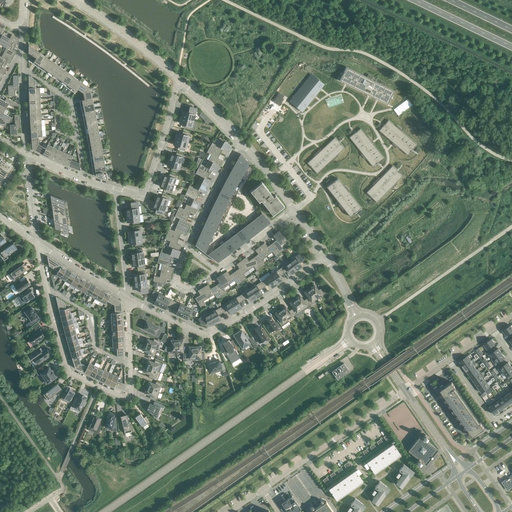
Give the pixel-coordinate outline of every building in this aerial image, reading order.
[(10,39),(3,35),(2,35),(0,39),(12,46),(12,45),(13,43),(18,45),(18,39),(12,35),(10,39)] [(12,46),(0,39),(0,45),(6,48),(4,53),(13,58),(16,52),(11,49),(13,46),(12,45),(12,46)] [(40,53),(28,45),(28,53),(29,53),(28,54),(28,61),(32,64),(36,58),(40,53)] [(0,61),(3,64),(5,61),(10,63),(13,58),(4,53),(1,57),(0,56),(0,61)] [(45,56),(40,53),(36,58),(32,64),(37,67),(45,56)] [(49,60),(45,56),(37,67),(42,70),(49,60)] [(54,63),(49,60),(42,70),(47,74),(54,63)] [(59,66),(54,63),(47,74),(51,77),(59,66)] [(64,69),(59,66),(51,77),(56,80),(64,69)] [(346,67),(339,80),(387,104),(394,91),(346,67)] [(68,73),(64,69),(56,80),(61,83),(68,73)] [(73,76),(68,73),(61,83),(65,87),(73,76)] [(18,85),(18,76),(13,76),(13,86),(8,86),(8,96),(15,96),(15,90),(19,90),(18,85)] [(78,79),(73,76),(65,87),(70,90),(78,79)] [(314,76),(292,104),(302,112),(324,85),(314,76)] [(82,83),(78,79),(70,90),(75,93),(78,89),(82,83)] [(90,89),(82,83),(78,89),(83,93),(90,89)] [(92,98),(90,89),(83,93),(85,99),(85,100),(92,98)] [(278,95),(274,102),(279,106),(284,99),(278,95)] [(0,98),(0,106),(6,109),(8,105),(17,109),(19,105),(6,98),(5,101),(0,98)] [(93,104),(92,98),(85,100),(85,99),(79,101),(80,106),(93,104)] [(407,100),(396,109),(400,115),(412,106),(407,100)] [(94,109),(93,104),(80,106),(82,112),(94,109)] [(6,109),(0,106),(0,117),(10,123),(12,118),(3,114),(6,109)] [(183,112),(181,117),(193,120),(196,109),(190,107),(189,113),(183,112)] [(96,115),(94,109),(82,112),(83,117),(96,115)] [(202,112),(199,115),(205,121),(208,118),(202,112)] [(20,120),(20,115),(14,115),(15,125),(10,125),(10,135),(17,135),(17,129),(20,129),(20,120)] [(97,121),(96,115),(83,117),(84,123),(97,121)] [(10,123),(0,117),(0,124),(6,128),(10,123)] [(193,120),(181,117),(180,123),(185,124),(184,127),(191,129),(193,120)] [(388,120),(379,131),(393,143),(394,141),(401,147),(400,149),(408,155),(417,145),(403,133),(402,134),(395,128),(396,127),(388,120)] [(98,126),(97,121),(84,123),(85,129),(98,126)] [(99,132),(98,126),(85,129),(86,134),(99,132)] [(360,128),(349,137),(361,152),(362,151),(367,158),(366,159),(373,167),(384,158),(372,144),(371,145),(366,138),(367,137),(360,128)] [(183,131),(182,134),(177,133),(175,139),(187,142),(189,133),(183,131)] [(100,137),(99,132),(86,134),(87,140),(100,137)] [(315,156),(307,163),(317,174),(330,161),(329,160),(336,154),(337,155),(345,148),(335,137),(321,150),(323,151),(316,157),(315,156)] [(187,142),(175,139),(174,144),(179,146),(178,149),(184,151),(187,142)] [(217,146),(212,143),(209,148),(220,154),(223,149),(228,151),(231,146),(220,140),(217,146)] [(46,148),(39,145),(32,149),(43,155),(46,148)] [(48,145),(46,148),(43,155),(48,157),(53,147),(48,145)] [(57,149),(53,147),(48,157),(53,159),(57,149)] [(220,154),(209,148),(207,152),(212,155),(209,161),(219,167),(222,161),(218,159),(220,154)] [(62,151),(57,149),(53,159),(58,162),(62,151)] [(67,154),(62,151),(58,162),(63,164),(67,154)] [(177,153),(176,155),(176,156),(171,154),(169,160),(180,163),(183,155),(177,153)] [(73,156),(67,154),(63,164),(68,166),(71,159),(71,160),(73,156)] [(249,163),(241,154),(237,162),(246,168),(249,163)] [(71,159),(68,166),(79,170),(80,171),(80,169),(79,163),(71,160),(71,159)] [(180,163),(169,160),(167,165),(172,167),(171,170),(178,172),(180,163)] [(219,167),(209,161),(205,167),(201,164),(198,169),(209,175),(212,169),(216,172),(219,167)] [(246,168),(237,162),(234,167),(244,172),(246,168)] [(13,168),(6,163),(0,170),(0,173),(6,178),(13,168)] [(373,185),(366,193),(376,203),(389,190),(388,188),(394,182),(396,183),(403,176),(392,166),(380,179),(381,180),(375,186),(373,185)] [(244,172),(234,167),(231,172),(241,177),(244,172)] [(209,175),(198,169),(195,173),(200,176),(197,182),(208,187),(211,182),(206,180),(209,175)] [(107,180),(106,171),(93,173),(93,175),(107,180)] [(241,177),(231,172),(229,177),(239,182),(241,177)] [(170,174),(169,176),(169,177),(164,175),(162,181),(173,185),(176,176),(170,174)] [(239,182),(229,177),(226,181),(236,187),(239,182)] [(338,178),(327,187),(338,202),(339,200),(345,208),(344,209),(350,217),(361,208),(350,193),(349,195),(343,187),(344,186),(338,178)] [(173,185),(162,181),(160,186),(165,188),(164,191),(170,193),(173,185)] [(236,187),(226,181),(224,186),(233,191),(236,187)] [(208,187),(197,182),(194,188),(189,185),(187,190),(198,196),(201,190),(205,193),(208,187)] [(261,182),(257,186),(250,191),(259,202),(262,199),(265,203),(264,204),(273,215),(284,206),(275,195),(273,197),(261,182)] [(233,191),(224,186),(221,191),(231,196),(233,191)] [(198,196),(187,190),(185,195),(190,197),(187,203),(198,208),(200,203),(196,201),(198,196)] [(231,196),(221,191),(219,196),(229,201),(231,196)] [(51,203),(65,209),(65,207),(65,204),(61,203),(63,200),(61,199),(50,195),(50,197),(51,200),(53,200),(52,203),(51,203)] [(162,195),(162,197),(161,197),(157,196),(154,201),(166,205),(169,197),(162,195)] [(229,201),(219,196),(216,201),(226,206),(229,201)] [(166,205),(154,201),(152,207),(157,209),(156,212),(162,214),(166,205)] [(226,206),(216,201),(214,206),(224,211),(226,206)] [(132,209),(126,210),(127,216),(139,214),(138,214),(141,213),(141,206),(138,206),(137,202),(131,203),(132,209)] [(65,209),(51,203),(52,205),(52,208),(54,209),(53,211),(52,211),(52,212),(66,217),(66,215),(66,216),(66,212),(63,211),(64,209),(65,209)] [(198,208),(187,203),(184,209),(179,207),(177,212),(188,217),(191,212),(195,214),(198,208)] [(224,211),(214,206),(212,211),(222,215),(224,211)] [(222,215),(212,211),(209,216),(219,220),(222,215)] [(66,217),(52,212),(53,213),(53,216),(55,217),(54,220),(54,219),(54,220),(68,225),(67,224),(67,221),(64,219),(65,217),(66,217)] [(188,217),(177,212),(175,217),(180,219),(177,225),(188,230),(190,224),(186,222),(188,217)] [(139,214),(127,216),(127,222),(132,221),(132,222),(133,224),(140,223),(139,222),(143,221),(143,215),(139,215),(139,214)] [(270,222),(262,214),(258,217),(265,226),(270,222)] [(219,220),(209,216),(207,220),(217,225),(219,220)] [(265,226),(258,217),(254,220),(261,229),(265,226)] [(68,225),(54,220),(54,221),(54,224),(56,225),(55,228),(69,234),(69,232),(68,232),(68,229),(65,228),(66,225),(68,226),(68,225)] [(217,225),(207,220),(205,225),(215,230),(217,225)] [(261,229),(254,220),(250,224),(256,232),(261,229)] [(256,232),(250,224),(245,227),(252,236),(256,232)] [(188,230),(177,225),(174,231),(169,229),(167,234),(179,239),(181,233),(186,235),(188,230)] [(215,230),(205,225),(203,230),(213,235),(215,230)] [(133,228),(133,230),(133,231),(128,232),(129,238),(141,236),(140,227),(133,228)] [(252,236),(245,227),(241,230),(248,239),(252,236)] [(213,235),(203,230),(200,235),(210,240),(213,235)] [(248,239),(241,230),(237,233),(243,242),(248,239)] [(277,240),(276,240),(272,243),(280,253),(284,250),(281,246),(287,240),(279,232),(274,236),(277,240)] [(243,242),(237,233),(232,237),(239,245),(243,242)] [(179,239),(167,234),(165,239),(170,241),(168,247),(179,251),(181,246),(177,244),(179,239)] [(210,240),(200,235),(198,240),(203,243),(208,245),(210,240)] [(142,245),(141,236),(129,238),(130,244),(135,243),(135,246),(142,245)] [(239,245),(232,237),(228,240),(235,249),(239,245)] [(203,243),(198,240),(196,246),(200,250),(203,251),(205,253),(208,245),(203,243)] [(235,249),(228,240),(224,243),(230,252),(235,249)] [(4,250),(0,252),(0,255),(4,261),(8,258),(7,256),(14,251),(16,249),(13,244),(15,243),(15,242),(5,249),(4,248),(4,250)] [(230,252),(224,243),(220,246),(226,255),(230,252)] [(265,243),(260,246),(267,256),(272,252),(276,256),(280,253),(272,243),(268,247),(265,243)] [(226,255),(220,246),(215,249),(219,254),(222,258),(226,255)] [(267,256),(260,246),(255,250),(258,254),(253,258),(261,268),(265,264),(262,260),(267,256)] [(179,251),(168,247),(166,254),(161,252),(159,257),(171,261),(173,255),(177,257),(179,251)] [(135,250),(136,252),(136,253),(131,254),(131,260),(143,258),(142,249),(135,250)] [(219,254),(215,249),(208,255),(212,259),(215,260),(217,262),(222,258),(219,254)] [(300,254),(290,261),(296,270),(301,266),(298,263),(304,259),(300,254)] [(47,258),(49,266),(58,271),(62,266),(49,257),(47,256),(47,258)] [(171,261),(159,257),(157,263),(163,264),(161,271),(173,274),(174,268),(169,267),(171,261)] [(246,257),(241,261),(248,270),(253,266),(257,271),(261,268),(253,258),(249,261),(246,257)] [(144,267),(143,258),(131,260),(132,265),(137,265),(137,268),(144,267)] [(248,270),(241,261),(236,264),(239,268),(234,272),(242,282),(246,279),(243,274),(248,270)] [(296,270),(290,261),(280,268),(284,273),(289,270),(292,273),(296,270)] [(25,264),(25,263),(15,271),(14,269),(13,270),(14,271),(8,275),(13,281),(15,279),(24,273),(26,271),(23,266),(25,264)] [(66,269),(62,266),(58,271),(55,275),(60,278),(66,269)] [(284,273),(280,268),(271,275),(277,284),(281,281),(279,277),(284,273)] [(71,272),(66,269),(60,278),(65,281),(71,272)] [(138,272),(138,274),(138,275),(133,275),(134,281),(146,280),(145,271),(138,272)] [(173,274),(161,271),(159,277),(154,276),(153,281),(165,284),(166,278),(171,279),(173,274)] [(227,271),(222,275),(229,285),(234,281),(238,285),(242,282),(234,272),(230,275),(227,271)] [(76,275),(71,272),(65,281),(70,284),(76,275)] [(81,278),(76,275),(70,284),(75,287),(81,278)] [(229,285),(222,275),(217,278),(220,282),(215,286),(222,296),(227,293),(224,288),(229,285)] [(277,284),(271,275),(261,282),(264,287),(269,284),(272,287),(277,284)] [(19,280),(13,284),(15,287),(19,292),(26,287),(27,288),(29,286),(29,285),(30,284),(26,278),(21,282),(19,280)] [(86,281),(81,278),(75,287),(80,290),(86,281)] [(147,292),(146,280),(134,281),(135,287),(141,287),(141,293),(147,292)] [(91,284),(86,281),(80,290),(85,293),(91,284)] [(264,287),(261,282),(251,289),(256,297),(261,294),(259,290),(264,287)] [(96,286),(91,284),(85,293),(90,296),(96,286)] [(208,285),(203,288),(209,298),(214,295),(217,299),(222,296),(215,286),(210,289),(208,285)] [(311,288),(310,289),(316,298),(317,300),(325,294),(320,289),(318,290),(315,287),(316,287),(314,285),(311,287),(311,288)] [(100,289),(96,286),(90,296),(95,299),(100,289)] [(209,298),(203,288),(198,291),(200,295),(195,298),(201,309),(206,306),(203,301),(209,298)] [(105,292),(100,289),(95,299),(100,302),(105,292)] [(256,297),(251,289),(241,295),(244,300),(249,297),(251,301),(256,297)] [(316,298),(310,289),(308,290),(307,289),(304,292),(305,294),(306,294),(308,297),(306,299),(310,305),(313,303),(312,301),(316,298)] [(18,297),(23,304),(27,302),(30,301),(29,300),(35,296),(33,293),(34,293),(32,290),(30,292),(26,294),(25,292),(18,297)] [(154,303),(160,306),(164,297),(153,291),(151,297),(156,299),(154,303)] [(110,295),(105,292),(100,302),(105,305),(107,301),(110,295)] [(121,301),(110,295),(107,301),(114,305),(121,301)] [(244,300),(241,295),(230,301),(236,310),(241,307),(238,303),(244,300)] [(295,299),(301,309),(303,311),(311,306),(310,305),(306,299),(303,301),(301,297),(299,295),(296,297),(297,298),(295,299)] [(56,298),(59,310),(66,309),(66,308),(64,302),(57,298),(56,297),(56,298)] [(175,302),(164,297),(160,306),(165,309),(167,305),(172,307),(175,302)] [(301,309),(295,299),(293,301),(293,300),(289,302),(291,304),(294,308),(291,309),(295,315),(298,313),(297,312),(301,309)] [(236,310),(230,301),(220,307),(223,313),(228,310),(231,313),(236,310)] [(186,307),(175,302),(172,307),(178,310),(176,314),(182,316),(186,307)] [(282,309),(280,310),(287,319),(291,316),(292,317),(295,315),(291,309),(289,311),(286,308),(285,306),(281,308),(282,309)] [(31,307),(25,312),(27,314),(25,316),(28,320),(29,318),(31,321),(29,322),(26,325),(28,327),(31,325),(37,321),(35,319),(38,317),(35,313),(34,311),(31,307)] [(69,307),(66,308),(66,309),(59,310),(60,316),(71,313),(69,307)] [(197,312),(186,307),(182,316),(187,319),(189,315),(195,317),(197,312)] [(223,313),(220,307),(210,313),(215,323),(220,320),(218,316),(223,313)] [(287,319),(280,310),(279,311),(278,310),(275,313),(276,315),(279,318),(276,320),(281,327),(289,321),(287,319)] [(215,323),(210,313),(199,319),(202,325),(207,322),(209,325),(215,323)] [(281,329),(277,323),(275,324),(270,317),(264,321),(271,332),(275,329),(276,332),(281,329)] [(74,323),(72,318),(62,321),(63,326),(74,323)] [(151,324),(146,321),(143,328),(149,331),(148,332),(151,333),(152,333),(155,334),(155,335),(158,337),(161,330),(158,329),(159,327),(154,325),(153,325),(152,324),(151,324)] [(75,329),(74,323),(63,326),(64,331),(75,329)] [(511,325),(503,331),(506,336),(509,334),(511,336),(511,335),(511,325),(511,326),(511,325)] [(266,339),(268,341),(271,340),(265,331),(263,333),(258,326),(251,330),(259,343),(266,339)] [(76,334),(75,329),(64,331),(66,337),(76,334)] [(28,337),(34,345),(41,340),(41,339),(45,337),(40,330),(36,333),(35,332),(28,337)] [(240,344),(242,348),(243,348),(243,347),(248,344),(249,344),(250,344),(247,339),(249,338),(248,338),(246,335),(246,334),(244,335),(242,331),(241,331),(241,332),(235,335),(234,335),(237,340),(235,341),(236,341),(238,344),(237,345),(238,345),(240,344)] [(78,339),(76,334),(66,337),(67,342),(78,339)] [(79,344),(78,339),(67,342),(69,347),(79,344)] [(146,343),(145,345),(157,350),(161,341),(154,339),(153,341),(149,340),(147,339),(145,342),(146,343)] [(492,339),(484,345),(487,349),(488,349),(490,351),(491,350),(489,348),(495,344),(492,339)] [(168,354),(177,354),(177,352),(177,341),(175,341),(175,340),(170,340),(170,342),(171,342),(171,347),(168,347),(168,354)] [(229,340),(221,344),(224,350),(223,350),(225,354),(226,353),(227,354),(234,366),(242,362),(240,358),(234,349),(233,347),(236,346),(232,340),(230,342),(229,340)] [(81,349),(79,344),(69,347),(70,352),(81,349)] [(157,350),(145,345),(144,347),(143,346),(142,350),(144,351),(148,353),(147,355),(154,358),(157,350)] [(183,360),(195,360),(195,358),(195,347),(193,347),(193,346),(189,346),(189,349),(189,353),(183,353),(183,360)] [(197,347),(195,347),(195,358),(195,360),(204,360),(204,353),(201,353),(201,348),(201,346),(197,346),(197,347)] [(39,352),(38,350),(39,349),(29,356),(33,361),(35,360),(38,364),(50,356),(45,349),(41,352),(40,352),(39,352)] [(82,355),(81,349),(70,352),(72,358),(78,356),(82,355)] [(490,351),(486,354),(491,360),(501,353),(498,349),(495,351),(493,349),(490,351)] [(501,353),(491,360),(496,367),(499,365),(501,364),(503,362),(502,360),(505,358),(501,353)] [(78,356),(72,358),(75,368),(81,363),(78,356)] [(467,356),(460,362),(463,366),(470,361),(467,356)] [(147,364),(146,366),(159,371),(162,363),(155,360),(154,363),(150,361),(148,360),(146,364),(147,364)] [(219,361),(219,360),(219,361),(209,364),(208,364),(208,365),(211,371),(211,372),(211,371),(221,368),(222,370),(226,369),(223,363),(220,364),(219,361)] [(463,366),(466,371),(473,365),(470,361),(463,366)] [(499,365),(496,367),(501,374),(503,372),(511,367),(508,362),(505,365),(503,362),(501,364),(499,365)] [(87,367),(87,366),(81,363),(75,368),(84,373),(87,367)] [(89,363),(87,366),(87,367),(84,373),(89,375),(94,365),(89,363)] [(331,372),(337,380),(350,372),(344,363),(331,372)] [(99,368),(94,365),(89,375),(94,378),(99,368)] [(466,371),(469,375),(476,370),(473,365),(466,371)] [(161,372),(159,371),(146,366),(146,368),(145,368),(143,372),(145,373),(145,372),(150,374),(148,377),(157,380),(161,372)] [(43,368),(36,373),(38,375),(39,375),(41,377),(42,376),(47,383),(48,383),(55,378),(56,378),(56,377),(54,374),(53,374),(53,373),(52,372),(52,371),(51,371),(49,368),(49,367),(48,368),(49,368),(45,370),(43,368)] [(503,372),(501,374),(504,379),(506,377),(508,379),(511,376),(511,374),(511,373),(511,368),(511,367),(503,372)] [(104,370),(99,368),(94,378),(99,380),(104,370)] [(109,372),(104,370),(99,380),(104,382),(109,372)] [(469,375),(472,379),(480,374),(476,370),(469,375)] [(113,375),(109,372),(104,382),(109,385),(113,375)] [(472,379),(475,384),(483,379),(480,374),(472,379)] [(119,377),(113,375),(109,385),(114,387),(117,381),(119,377)] [(475,384),(478,388),(486,383),(483,379),(475,384)] [(117,381),(114,387),(123,391),(125,391),(124,390),(125,390),(124,384),(117,381)] [(43,395),(46,398),(48,400),(58,392),(61,390),(57,385),(60,383),(59,382),(49,390),(48,389),(49,390),(43,395)] [(148,386),(147,388),(158,392),(160,387),(161,387),(163,384),(156,382),(155,384),(151,383),(151,382),(149,382),(147,385),(148,386)] [(452,382),(440,390),(473,436),(484,428),(480,423),(478,418),(465,401),(452,382)] [(478,388),(482,393),(489,388),(486,383),(478,388)] [(71,398),(75,392),(72,390),(73,390),(70,388),(69,390),(66,394),(64,393),(60,399),(68,403),(70,401),(71,401),(72,398),(71,398)] [(159,393),(158,392),(147,388),(146,390),(146,389),(144,393),(146,394),(150,395),(149,398),(156,401),(159,393)] [(506,393),(501,396),(508,405),(511,402),(511,401),(506,394),(507,394),(506,393)] [(76,402),(74,401),(70,408),(73,410),(74,407),(80,410),(83,405),(84,406),(86,402),(85,401),(87,397),(84,396),(81,394),(76,402)] [(501,396),(497,399),(503,408),(508,405),(501,396)] [(497,399),(492,402),(499,412),(503,408),(497,399)] [(154,404),(146,401),(143,406),(154,417),(156,418),(160,407),(163,408),(164,405),(154,401),(154,402),(155,402),(154,404)] [(492,402),(488,405),(489,407),(494,415),(499,412),(492,402)] [(146,416),(143,418),(141,414),(140,412),(137,414),(137,415),(135,417),(139,422),(138,423),(140,425),(141,425),(143,427),(150,422),(146,416)] [(105,427),(112,428),(112,431),(117,431),(116,420),(114,420),(114,417),(113,417),(114,415),(109,414),(108,416),(107,416),(107,417),(106,417),(106,420),(107,421),(105,427)] [(125,433),(131,432),(128,419),(127,415),(121,417),(120,414),(123,426),(121,426),(122,427),(123,427),(125,433)] [(98,425),(101,419),(93,416),(91,422),(90,421),(88,425),(89,425),(89,427),(96,430),(95,432),(98,434),(102,427),(98,425)] [(421,431),(418,434),(419,434),(420,435),(408,450),(408,451),(418,459),(415,462),(416,463),(422,468),(423,468),(427,463),(429,464),(430,464),(438,454),(436,452),(437,450),(437,449),(426,440),(429,437),(428,437),(421,431)] [(366,462),(374,474),(401,455),(393,444),(395,443),(395,442),(394,441),(393,441),(393,442),(363,463),(367,468),(369,467),(366,462)] [(412,470),(403,464),(399,470),(399,471),(395,476),(399,478),(397,481),(403,486),(409,477),(408,476),(412,470)] [(329,490),(336,500),(363,482),(355,470),(358,474),(361,473),(357,467),(326,488),(326,489),(326,490),(327,491),(328,491),(328,490),(329,490)] [(504,481),(503,482),(507,488),(511,484),(511,475),(506,479),(504,481)] [(388,487),(379,481),(375,487),(375,488),(371,493),(375,496),(372,499),(379,503),(385,494),(383,493),(388,487)] [(293,511),(299,508),(290,496),(280,503),(285,511),(293,511)] [(364,504),(355,498),(350,504),(351,505),(347,510),(349,511),(360,511),(361,511),(359,510),(364,504)] [(333,511),(326,501),(324,502),(324,501),(323,501),(323,500),(322,500),(321,500),(321,501),(320,501),(320,502),(320,503),(321,504),(315,509),(314,508),(314,507),(313,507),(312,507),(311,507),(311,508),(311,509),(311,510),(312,511),(310,511),(333,511)]
